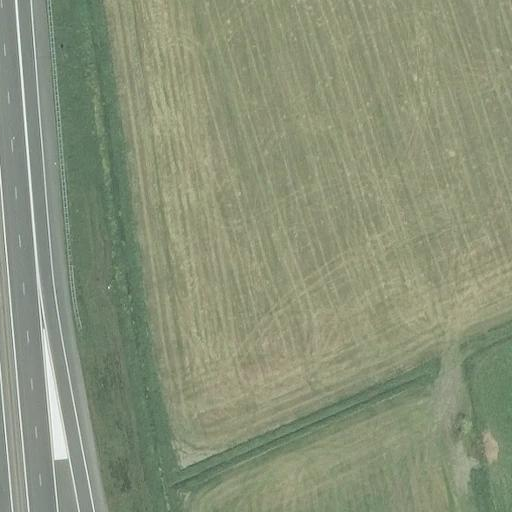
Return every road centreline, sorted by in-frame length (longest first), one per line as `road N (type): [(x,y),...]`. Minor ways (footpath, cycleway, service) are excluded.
road 1 (trunk): [(86,511),(19,243)]
road 2 (motorway): [(45,511),(19,243)]
road 3 (motorway): [(19,243),(1,0)]
